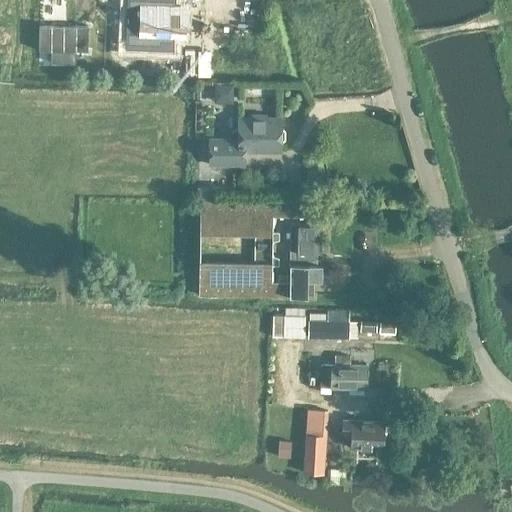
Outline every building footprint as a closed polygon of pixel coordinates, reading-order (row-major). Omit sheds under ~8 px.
[(39,0),(39,64),(67,64),(68,0),(39,0)] [(123,5),(122,32),(178,34),(179,7),(123,5)] [(215,84),(214,102),(233,103),(234,84),(215,84)] [(232,139),(210,139),(210,164),(244,165),(244,150),(280,151),(281,141),(284,139),(284,130),(281,128),(281,119),(266,118),(264,115),(253,115),(251,118),(239,118),(239,128),(232,132),(232,139)] [(197,187),(197,199),(209,199),(209,187),(197,187)] [(290,264),(289,281),(289,296),(308,296),(308,294),(313,294),(314,280),(321,280),(322,265),(317,265),(318,224),(290,224),(290,252),(292,252),(292,264),(290,264)] [(274,316),(273,337),(306,338),(307,317),(274,316)] [(357,322),(326,321),(309,321),(309,337),(348,338),(349,334),(357,334),(357,322)] [(361,321),(361,331),(376,332),(377,322),(361,321)] [(381,322),(380,332),(394,333),(395,323),(381,322)] [(350,356),(335,355),(334,364),(332,364),(321,364),(321,387),(331,387),(366,388),(367,366),(350,365),(350,356)] [(303,472),(323,473),(328,411),(308,409),(303,472)] [(385,422),(369,422),(342,420),(342,433),(351,433),(350,447),(383,449),(385,422)] [(280,439),(278,456),(291,458),(293,441),(280,439)]
